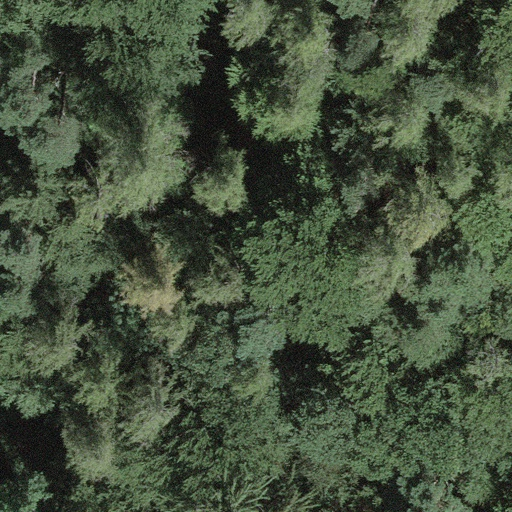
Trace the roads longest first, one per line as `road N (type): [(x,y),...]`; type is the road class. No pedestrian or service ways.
road 1 (track): [(511,209),(368,146),(267,76),(209,53),(104,39),(0,10)]
road 2 (track): [(234,511),(0,325)]
